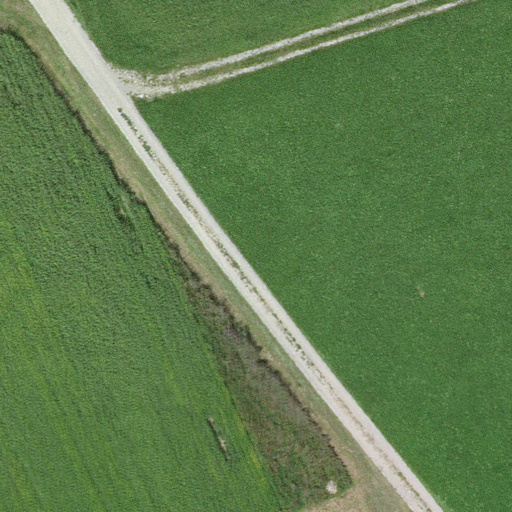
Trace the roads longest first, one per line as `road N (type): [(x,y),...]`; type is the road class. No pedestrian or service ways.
road 1 (track): [(430,511),(275,324),(45,0)]
road 2 (track): [(457,0),(197,90),(104,84)]
